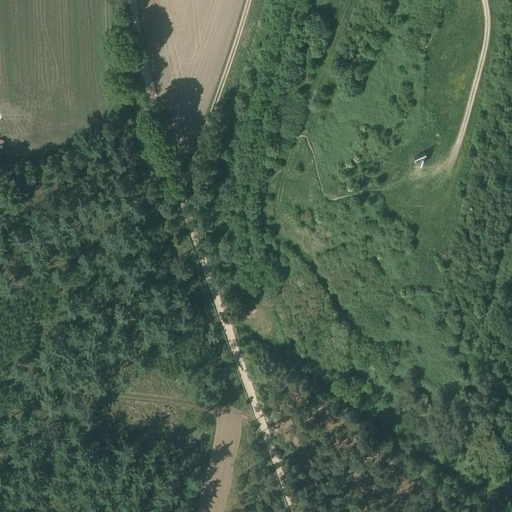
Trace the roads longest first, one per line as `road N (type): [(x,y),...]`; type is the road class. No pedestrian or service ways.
road 1 (track): [(182,196),(250,0)]
road 2 (track): [(182,196),(134,0)]
road 3 (track): [(296,511),(227,323)]
road 4 (track): [(355,325),(279,215),(286,160)]
road 5 (track): [(0,380),(169,402)]
road 6 (track): [(295,138),(350,0)]
road 7 (track): [(227,323),(182,196)]
